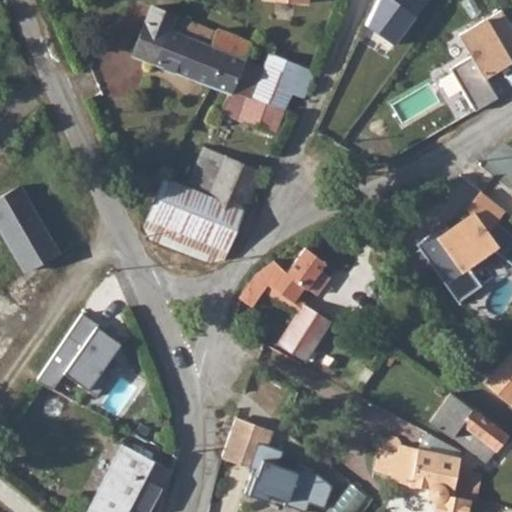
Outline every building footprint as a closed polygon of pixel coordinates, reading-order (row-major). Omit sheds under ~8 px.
[(215,34),(152,7),(131,55),(176,74),(208,86),(230,36),(217,31),(215,34)] [(471,57),(449,70),(475,112),(497,98),(484,77),(511,61),(508,56),(511,53),(511,26),(501,9),(458,36),(471,57)] [(230,36),(208,86),(227,95),(219,115),(274,137),(283,111),(255,98),(250,97),(234,90),(245,62),(250,44),(230,36)] [(272,56),(255,98),(283,111),(290,93),(304,98),(313,74),(272,56)] [(245,62),(234,90),(250,97),(261,69),(245,62)] [(204,149),(188,189),(208,197),(226,158),(204,149)] [(163,179),(144,226),(153,240),(209,263),(224,258),(259,173),(226,158),(208,197),(188,189),(163,179)] [(17,186),(0,194),(0,238),(17,272),(52,253),(17,186)] [(499,211),(475,194),(462,211),(466,216),(443,233),(441,229),(431,237),(430,234),(411,248),(414,252),(428,272),(451,303),(475,286),(461,267),(484,250),(511,270),(511,240),(490,224),(499,211)] [(310,248),(290,274),(300,281),(320,255),(310,248)] [(414,252),(403,259),(418,279),(428,272),(414,252)] [(320,255),(300,281),(305,287),(308,289),(329,262),(320,255)] [(248,284),(243,293),(254,301),(267,284),(293,302),(305,287),(300,281),(290,274),(273,263),(267,265),(258,272),(248,284)] [(304,305),(278,345),(303,361),(330,322),(304,305)] [(83,316),(37,382),(62,395),(72,381),(105,404),(119,384),(110,377),(129,351),(105,334),(103,337),(96,332),(99,327),(83,316)] [(481,377),(500,395),(511,383),(511,384),(511,350),(507,350),(481,377)] [(511,384),(511,383),(500,395),(504,399),(511,390),(511,384)] [(452,393),(430,420),(465,445),(485,461),(505,434),(452,393)] [(272,432),(235,418),(222,457),(254,468),(258,470),(257,475),(252,473),(245,492),(266,499),(268,493),(286,500),(285,503),(306,511),(310,501),(325,507),(333,483),(318,465),(302,462),(301,468),(282,464),(285,449),(269,446),(272,432)] [(386,440),(385,443),(385,445),(385,448),(381,447),(375,470),(393,474),(392,479),(439,491),(432,511),(464,511),(468,498),(453,494),(459,469),(462,457),(401,444),(401,440),(397,436),(390,436),(386,440)] [(89,509),(88,511),(148,511),(171,470),(123,446),(89,509)] [(459,469),(453,494),(468,498),(476,500),(483,475),(459,469)] [(350,482),(331,511),(353,511),(366,492),(350,482)]
